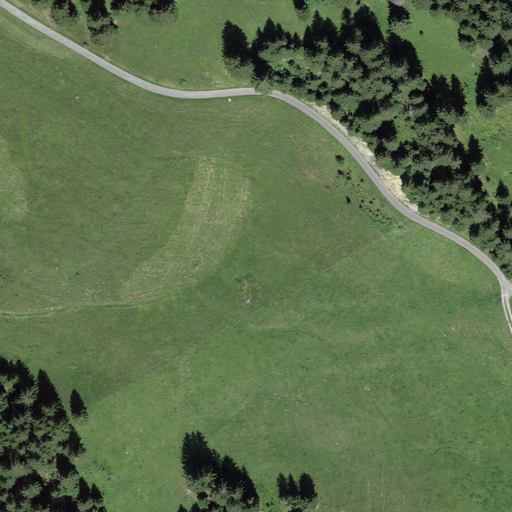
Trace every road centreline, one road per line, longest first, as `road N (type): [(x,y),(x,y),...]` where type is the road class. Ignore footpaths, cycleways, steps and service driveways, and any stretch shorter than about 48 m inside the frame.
road 1 (residential): [(0,0),(143,85),(291,100),(338,135),(403,209),(467,245),(511,288)]
road 2 (track): [(0,313),(152,301)]
